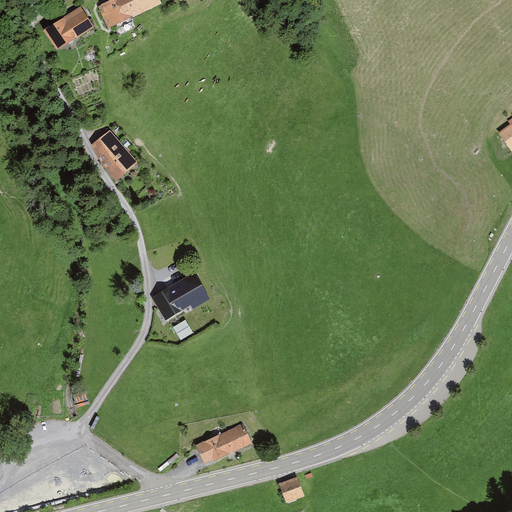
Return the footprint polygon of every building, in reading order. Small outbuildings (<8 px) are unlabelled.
[(114,0),(98,8),(108,27),(158,3),(156,0),(114,0)] [(42,33),(53,50),(91,27),(80,9),(42,33)] [(497,137),(510,154),(511,152),(511,120),(508,124),(510,127),(497,137)] [(131,165),(107,133),(86,148),(111,180),(131,165)] [(191,306),(207,296),(192,272),(154,296),(165,314),(187,300),(191,306)] [(201,463),(225,452),(226,453),(247,443),(239,424),(221,433),(220,431),(192,444),(201,463)] [(276,485),(282,501),(299,494),(292,478),(276,485)]
